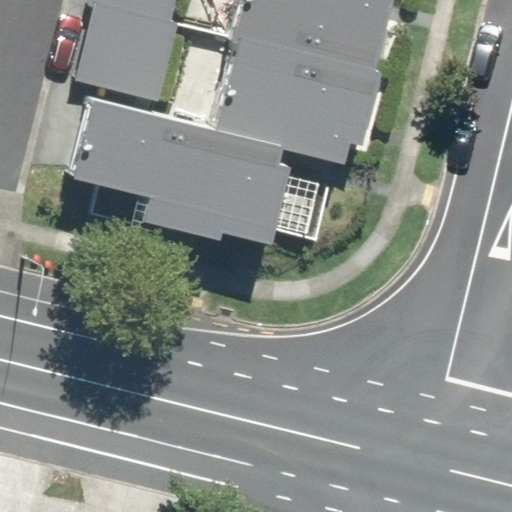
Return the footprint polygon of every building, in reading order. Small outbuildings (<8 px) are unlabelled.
[(172,0),(91,0),(168,17),(172,0)] [(366,65),(382,0),(236,0),(228,31),(366,65)] [(75,77),(152,96),(171,21),(93,2),(75,77)] [(343,156),(366,65),(228,31),(206,122),(343,156)] [(275,143),(87,96),(68,173),(142,191),(136,215),(213,234),(215,226),(264,238),(285,158),(272,155),(275,143)]
